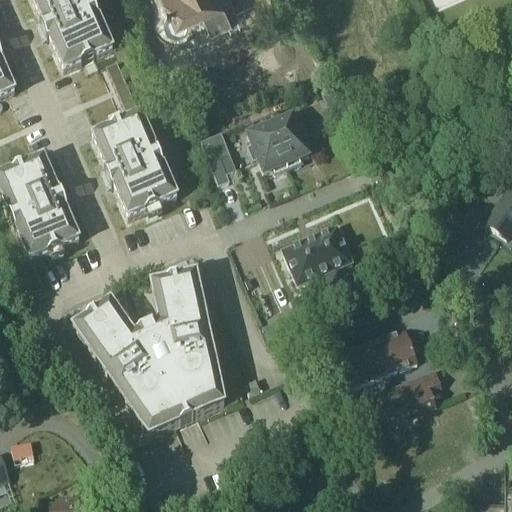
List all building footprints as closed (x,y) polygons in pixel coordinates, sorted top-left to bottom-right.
[(26,0),(40,30),(38,31),(46,50),(48,49),(62,80),(79,73),(80,73),(93,67),(111,59),(97,27),(89,9),(85,0),(26,0)] [(238,18),(232,4),(229,0),(165,0),(171,12),(168,13),(164,24),(168,32),(177,35),(186,31),(189,22),(188,19),(205,11),(213,29),(238,18)] [(460,69),(449,74),(457,91),(491,75),(482,55),(458,66),(460,69)] [(0,107),(13,101),(0,71),(0,69),(1,69),(0,65),(0,107)] [(105,73),(109,80),(120,75),(116,68),(105,73)] [(112,88),(123,83),(120,75),(109,80),(112,88)] [(115,95),(126,90),(123,83),(112,88),(115,95)] [(115,95),(118,102),(129,98),(126,90),(115,95)] [(121,110),(132,105),(129,98),(118,102),(121,110)] [(125,117),(136,112),(132,105),(121,110),(125,117)] [(340,114),(330,119),(341,141),(351,136),(341,114),(340,114)] [(269,132),(287,176),(300,171),(299,166),(308,162),(302,149),(308,147),(301,132),(296,134),(292,123),(269,132)] [(153,157),(139,125),(122,133),(121,133),(108,138),(108,139),(90,146),(104,178),(102,179),(110,198),(112,197),(126,229),(144,221),(157,216),(157,215),(175,207),(161,176),(162,175),(153,157)] [(287,176),(269,132),(246,142),(251,153),(246,155),(252,170),(257,168),(263,181),(272,177),(274,182),(287,176)] [(229,189),(220,166),(230,162),(221,140),(200,148),(217,193),(229,189)] [(55,199),(41,168),(24,175),(23,175),(10,181),(0,185),(0,206),(6,221),(14,239),(28,271),(45,263),(46,264),(59,258),(77,250),(63,218),(65,217),(57,199),(55,199)] [(511,220),(498,210),(475,243),(497,259),(504,248),(511,254),(511,220)] [(334,237),(280,260),(295,296),(307,291),(312,303),(329,296),(324,284),(350,272),(334,237)] [(33,272),(22,277),(26,284),(37,279),(33,272)] [(17,279),(6,284),(9,291),(20,286),(17,279)] [(40,287),(37,279),(26,284),(29,292),(40,287)] [(83,328),(70,337),(146,447),(222,415),(194,284),(178,287),(164,290),(148,293),(157,334),(132,345),(108,311),(95,320),(95,319),(83,328)] [(24,294),(20,286),(9,291),(13,299),(24,294)] [(43,294),(40,287),(29,292),(32,299),(43,294)] [(27,301),(24,294),(13,299),(16,306),(27,301)] [(295,321),(301,335),(312,330),(307,316),(295,321)] [(269,349),(280,344),(274,330),(263,335),(269,349)] [(402,341),(322,373),(333,400),(413,369),(402,341)] [(410,392),(421,422),(434,417),(428,400),(438,396),(433,383),(410,392)] [(242,393),(247,404),(258,400),(253,389),(242,393)] [(421,422),(410,392),(385,402),(397,431),(421,422)] [(397,431),(385,402),(361,411),(373,441),(397,431)] [(373,441),(361,411),(338,420),(350,450),(373,441)] [(20,451),(10,453),(13,466),(22,464),(20,451)] [(511,511),(511,499),(505,500),(505,496),(504,496),(503,511),(511,511)] [(472,511),(472,502),(462,502),(462,511),(472,511)]
